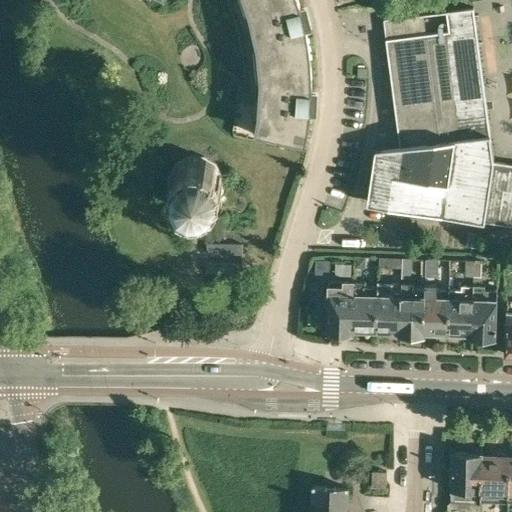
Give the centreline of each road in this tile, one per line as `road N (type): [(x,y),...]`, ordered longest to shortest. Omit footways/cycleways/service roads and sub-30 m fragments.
road 1 (residential): [(264,375),(276,307),(328,137),(332,75),(323,0)]
road 2 (residential): [(264,375),(4,373)]
road 3 (residential): [(418,386),(264,375)]
road 4 (tertiary): [(47,511),(4,373)]
road 5 (residential): [(414,511),(418,386)]
